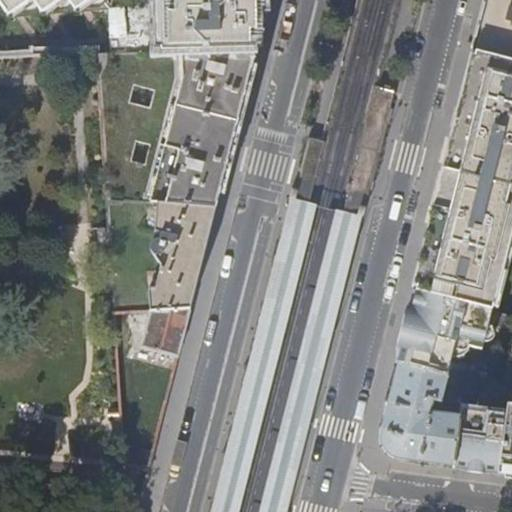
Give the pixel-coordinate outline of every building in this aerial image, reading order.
[(0,0),(0,10),(2,9),(6,15),(16,8),(22,16),(37,6),(42,13),(51,7),(56,13),(70,3),(75,9),(83,4),(89,11),(102,0),(0,0)] [(165,0),(166,8),(160,8),(160,53),(184,52),(256,49),(256,38),(256,26),(263,26),(262,0),(165,0)] [(511,62),(511,0),(489,0),(485,16),(476,54),(511,62)] [(256,49),(184,52),(150,203),(157,203),(216,208),(220,192),(240,116),(256,49)] [(511,229),(511,62),(476,54),(461,111),(434,219),(415,292),(492,312),(511,229)] [(346,202),(365,207),(369,195),(391,107),(395,92),(379,88),(375,87),(346,202)] [(297,189),(312,193),(325,142),(321,141),(310,138),(300,176),(297,189)] [(201,268),(216,208),(157,203),(154,233),(161,234),(159,240),(154,243),(152,246),(151,249),(151,252),(160,267),(162,274),(171,291),(152,292),(147,312),(191,309),(201,268)] [(511,366),(511,317),(492,312),(415,292),(406,329),(397,364),(447,376),(452,364),(481,371),(478,383),(465,380),(465,381),(463,398),(460,417),(453,468),(473,470),(498,474),(508,396),(511,366)] [(191,309),(147,312),(124,313),(125,321),(137,320),(148,323),(141,348),(178,358),(191,309)] [(465,381),(447,376),(397,364),(389,397),(378,439),(392,460),(417,463),(453,468),(460,417),(430,413),(431,407),(438,409),(442,393),(463,398),(465,381)] [(511,396),(508,396),(498,474),(511,475),(511,396)] [(126,469),(150,475),(154,459),(137,455),(125,452),(126,469)]
